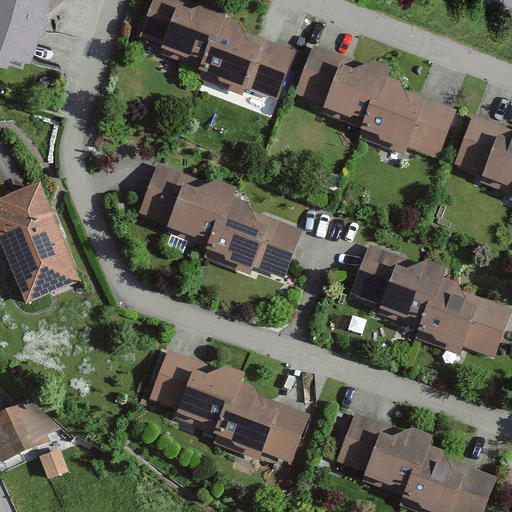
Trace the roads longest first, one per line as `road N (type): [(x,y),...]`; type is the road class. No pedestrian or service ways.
road 1 (residential): [(115,0),(71,161),(117,273),(140,301),(511,425)]
road 2 (residential): [(511,77),(308,0)]
